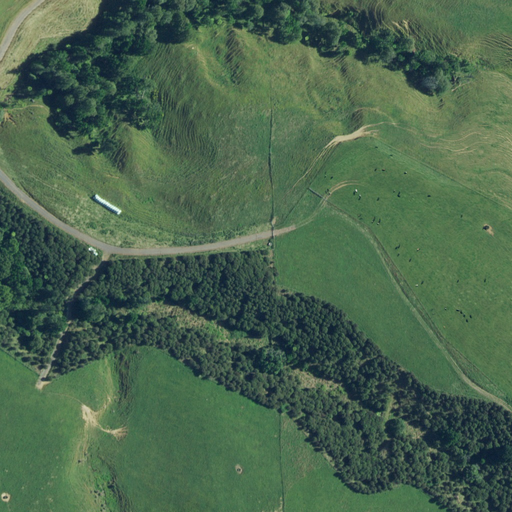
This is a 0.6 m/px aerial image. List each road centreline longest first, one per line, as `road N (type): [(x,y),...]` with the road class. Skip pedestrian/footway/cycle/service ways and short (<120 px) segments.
road 1 (track): [(306,222),(330,211),(362,224),(455,365),(511,409)]
road 2 (track): [(107,248),(41,383)]
